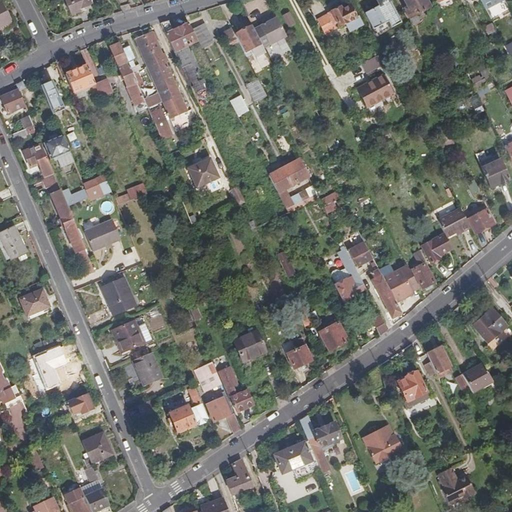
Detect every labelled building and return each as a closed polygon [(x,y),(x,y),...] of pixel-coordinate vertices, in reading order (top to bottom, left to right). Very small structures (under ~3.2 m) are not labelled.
[(0,0),(0,26),(11,20),(0,1),(0,0)] [(89,5),(86,0),(64,0),(71,15),(79,12),(78,9),(89,5)] [(402,23),(389,0),(376,0),(380,6),(366,13),(377,34),(391,26),(392,28),(402,23)] [(405,0),(411,11),(408,12),(411,18),(430,8),(426,0),(405,0)] [(481,0),(486,9),(504,0),(481,0)] [(364,24),(360,16),(356,17),(351,6),(343,10),(341,7),(329,13),(330,16),(319,22),(326,34),(345,23),(349,31),(364,24)] [(294,22),(289,12),(282,15),(288,26),(294,22)] [(263,46),(285,34),(275,15),(268,19),(269,21),(254,29),(263,46)] [(173,30),(168,20),(161,23),(182,68),(188,65),(180,48),(189,44),(180,26),(173,30)] [(199,39),(189,22),(180,26),(189,44),(199,39)] [(206,23),(195,29),(203,47),(215,41),(206,23)] [(254,29),(252,25),(235,34),(239,41),(247,56),(254,52),(256,57),(266,52),(263,46),(254,29)] [(494,32),(490,25),(483,28),(488,36),(494,32)] [(235,34),(233,28),(222,34),(229,47),(239,41),(235,34)] [(501,34),(504,40),(509,37),(507,31),(501,34)] [(153,32),(144,35),(173,100),(164,104),(167,110),(172,123),(176,121),(176,123),(186,119),(184,115),(188,112),(166,61),(171,59),(167,51),(163,52),(153,32)] [(173,100),(144,35),(136,39),(160,94),(145,100),(149,109),(149,110),(159,106),(164,104),(173,100)] [(122,49),(120,43),(110,47),(118,67),(128,63),(122,49)] [(274,47),(277,54),(286,49),(283,43),(274,47)] [(207,105),(201,107),(201,109),(210,105),(204,92),(210,89),(189,44),(180,48),(188,65),(207,105)] [(130,46),(122,49),(128,63),(133,61),(136,59),(130,46)] [(365,76),(382,68),(377,56),(360,64),(365,76)] [(66,71),(61,59),(55,62),(60,73),(66,71)] [(128,63),(133,74),(144,69),(141,64),(135,66),(133,61),(128,63)] [(135,104),(145,100),(139,88),(134,75),(133,74),(128,63),(118,67),(135,104)] [(188,65),(182,68),(201,107),(207,105),(188,65)] [(478,68),(483,77),(484,76),(489,74),(484,65),(478,68)] [(94,84),(86,66),(66,74),(74,93),(91,86),(94,94),(98,93),(94,84)] [(134,75),(139,88),(144,86),(138,73),(134,75)] [(392,93),(382,75),(357,89),(367,107),(392,93)] [(479,75),(471,79),(476,90),(488,83),(484,76),(483,77),(481,78),(479,75)] [(26,86),(23,79),(16,83),(18,89),(26,86)] [(52,80),(42,84),(54,113),(65,108),(52,80)] [(94,84),(98,93),(100,99),(108,95),(112,94),(107,82),(102,81),(94,84)] [(266,97),(257,81),(247,86),(255,103),(266,97)] [(25,105),(18,89),(2,96),(8,111),(25,105)] [(232,102),(240,117),(250,111),(242,97),(232,102)] [(149,109),(145,100),(135,104),(140,113),(149,109)] [(484,109),(480,101),(474,104),(478,112),(484,109)] [(21,119),(25,129),(33,125),(29,115),(21,119)] [(162,140),(172,136),(163,115),(153,119),(162,140)] [(25,129),(13,134),(16,141),(26,137),(26,134),(36,130),(33,125),(25,129)] [(388,128),(380,133),(384,141),(392,137),(388,128)] [(450,140),(452,139),(446,128),(436,133),(443,144),(450,140)] [(70,150),(63,134),(43,143),(50,159),(56,156),(70,150)] [(335,140),(327,143),(330,150),(338,146),(335,140)] [(453,145),(450,140),(443,144),(442,144),(445,149),(453,145)] [(40,167),(44,177),(53,173),(41,144),(24,151),(31,167),(39,164),(40,167)] [(345,149),(325,159),(329,171),(353,163),(345,149)] [(70,150),(56,156),(60,168),(75,162),(70,150)] [(509,179),(495,154),(480,162),(483,168),(481,169),(491,188),(509,179)] [(220,178),(210,158),(203,162),(204,164),(197,167),(196,165),(188,169),(197,189),(220,178)] [(309,177),(300,159),(270,175),(288,208),(317,192),(313,185),(290,197),(286,189),(309,177)] [(42,177),(44,177),(40,167),(34,170),(37,180),(42,177)] [(104,174),(101,168),(81,177),(84,183),(96,178),(104,174)] [(44,177),(42,177),(46,188),(50,186),(58,183),(57,182),(53,173),(44,177)] [(108,185),(104,174),(96,178),(100,189),(108,185)] [(68,206),(73,204),(90,196),(89,194),(86,188),(70,195),(67,189),(76,185),(73,175),(57,182),(58,183),(68,206)] [(96,178),(84,183),(86,188),(89,194),(100,189),(96,178)] [(82,270),(92,265),(68,206),(58,183),(50,186),(52,190),(45,193),(71,253),(74,252),(82,270)] [(128,194),(130,200),(142,197),(148,194),(143,183),(127,190),(128,194)] [(246,202),(238,186),(231,189),(238,205),(246,202)] [(342,197),(338,190),(328,196),(329,197),(322,201),(324,206),(334,201),(337,199),(342,197)] [(320,197),(317,192),(288,208),(290,212),(320,197)] [(128,194),(114,198),(117,205),(130,200),(128,194)] [(109,201),(100,204),(102,212),(112,210),(109,201)] [(334,201),(324,206),(328,213),(337,209),(334,201)] [(191,208),(187,210),(191,220),(195,218),(191,208)] [(462,233),(471,229),(461,209),(437,221),(446,238),(461,231),(462,233)] [(495,223),(487,209),(468,219),(475,233),(495,223)] [(191,220),(188,214),(182,217),(186,225),(192,222),(191,220)] [(120,239),(112,220),(84,231),(93,251),(120,239)] [(258,229),(254,220),(248,223),(253,232),(258,229)] [(365,242),(372,255),(376,253),(373,246),(374,245),(368,232),(369,231),(366,225),(358,229),(362,236),(353,241),(355,247),(365,242)] [(27,254),(14,228),(0,234),(0,236),(12,261),(17,259),(20,263),(27,260),(25,256),(27,254)] [(451,249),(443,235),(422,246),(431,261),(440,257),(440,255),(451,249)] [(396,300),(383,277),(372,255),(365,242),(355,247),(348,250),(357,267),(370,260),(375,270),(371,272),(375,279),(372,280),(392,318),(402,312),(397,303),(396,300)] [(435,281),(418,247),(412,250),(418,262),(410,266),(422,288),(435,281)] [(338,253),(346,268),(341,270),(336,269),(333,271),(332,274),(345,300),(355,296),(354,295),(351,290),(364,284),(346,248),(338,253)] [(286,250),(277,253),(288,277),(297,273),(286,250)] [(407,265),(383,277),(396,300),(402,297),(403,300),(413,295),(411,292),(419,288),(407,265)] [(135,306),(124,278),(102,286),(114,314),(135,306)] [(354,295),(367,289),(364,284),(351,290),(354,295)] [(49,307),(42,290),(20,299),(28,316),(49,307)] [(303,325),(305,327),(312,323),(303,304),(295,308),(303,325)] [(159,313),(157,306),(146,310),(149,317),(159,313)] [(197,307),(191,310),(195,320),(202,317),(197,307)] [(474,326),(489,343),(508,327),(493,310),(474,326)] [(327,315),(329,321),(336,318),(333,312),(327,315)] [(373,320),(381,335),(388,330),(381,316),(373,320)] [(144,341),(140,331),(135,320),(112,329),(117,342),(121,340),(124,350),(144,341)] [(342,328),(339,320),(319,329),(329,350),(346,342),(340,330),(342,328)] [(511,331),(508,327),(489,343),(496,350),(511,335),(511,331)] [(140,331),(144,341),(151,338),(147,328),(140,331)] [(267,352),(259,332),(236,341),(248,371),(260,365),(258,356),(267,352)] [(34,345),(36,350),(53,343),(51,338),(34,345)] [(313,360),(303,339),(294,343),(296,350),(288,354),(295,369),(313,360)] [(436,373),(438,379),(452,372),(450,368),(451,367),(441,347),(427,354),(430,361),(436,373)] [(61,348),(46,355),(36,359),(42,374),(43,374),(49,389),(59,384),(53,369),(67,363),(61,348)] [(36,359),(46,355),(43,349),(33,354),(36,359)] [(151,352),(132,361),(144,385),(162,377),(151,352)] [(429,376),(436,373),(430,361),(424,364),(429,376)] [(207,390),(222,384),(213,362),(198,369),(207,390)] [(472,396),(492,384),(481,365),(462,377),(468,387),(472,396)] [(24,400),(17,386),(11,388),(7,381),(6,381),(2,375),(3,372),(0,366),(0,394),(2,393),(9,408),(24,400)] [(237,412),(254,405),(248,390),(235,395),(231,387),(237,384),(230,367),(220,372),(237,412)] [(386,385),(378,367),(366,375),(374,391),(377,390),(386,385)] [(428,398),(417,373),(406,378),(406,379),(398,383),(409,407),(428,398)] [(462,390),(468,387),(462,377),(457,378),(462,390)] [(389,393),(386,385),(377,390),(380,397),(389,393)] [(207,421),(208,418),(195,387),(188,390),(194,402),(169,413),(176,431),(195,423),(198,425),(207,421)] [(227,416),(234,433),(241,429),(224,390),(221,391),(223,398),(207,405),(214,422),(227,416)] [(5,410),(9,408),(2,393),(0,394),(0,404),(3,405),(5,410)] [(94,408),(88,394),(69,402),(71,407),(70,408),(71,413),(85,408),(86,412),(94,408)] [(29,410),(34,408),(29,399),(24,401),(29,410)] [(150,399),(138,405),(144,417),(156,411),(150,399)] [(314,432),(307,415),(299,420),(316,460),(320,469),(327,486),(332,484),(327,470),(329,470),(319,448),(341,438),(334,423),(314,432)] [(61,430),(71,425),(69,419),(59,424),(61,430)] [(391,436),(386,427),(364,437),(375,461),(400,449),(394,435),(391,436)] [(103,434),(82,443),(91,465),(112,456),(103,434)] [(48,437),(42,441),(37,444),(41,450),(51,442),(48,437)] [(320,469),(316,460),(312,462),(304,443),(274,456),(282,474),(292,471),(296,479),(320,469)] [(39,471),(45,468),(37,452),(35,453),(33,450),(30,452),(39,471)] [(244,457),(233,464),(239,482),(229,486),(234,500),(255,492),(245,467),(248,465),(244,457)] [(95,473),(92,467),(85,470),(91,483),(92,484),(99,481),(95,473)] [(457,484),(451,470),(437,477),(443,490),(441,491),(447,505),(461,499),(462,501),(473,496),(466,479),(457,484)] [(99,481),(100,485),(107,482),(103,473),(100,475),(98,471),(95,473),(99,481)] [(266,495),(257,471),(252,473),(262,496),(266,495)] [(85,497),(102,490),(100,485),(99,481),(92,484),(91,483),(80,487),(81,488),(85,497)] [(72,511),(91,511),(85,497),(81,488),(65,495),(72,511)] [(91,511),(93,511),(109,505),(102,490),(85,497),(91,511)] [(228,511),(224,498),(200,506),(201,511),(228,511)] [(54,511),(49,500),(30,509),(31,511),(54,511)]
